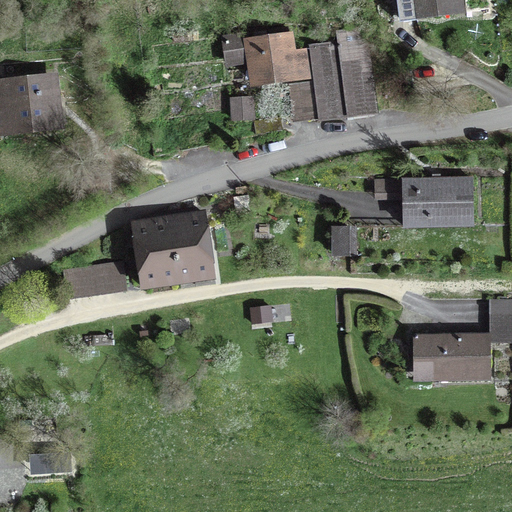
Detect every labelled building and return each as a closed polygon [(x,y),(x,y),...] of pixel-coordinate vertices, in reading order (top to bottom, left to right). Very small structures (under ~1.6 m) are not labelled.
[(416,18),(416,16),(460,10),(458,0),(399,0),(402,20),(416,18)] [(251,62),(254,82),(307,75),(304,56),(291,57),(288,28),(269,31),(270,38),(266,39),(266,37),(223,41),(227,61),(244,59),(244,63),(251,62)] [(321,120),(376,112),(366,29),(338,32),(339,43),(311,47),(316,83),(296,86),(300,117),(320,114),(321,120)] [(0,131),(57,125),(52,77),(2,83),(5,110),(0,110),(0,131)] [(252,118),(251,99),(232,100),(233,119),(252,118)] [(181,151),(211,145),(205,116),(175,122),(181,151)] [(254,120),(256,134),(282,131),(280,117),(254,120)] [(107,164),(82,168),(87,198),(112,195),(107,164)] [(376,194),(402,194),(403,220),(414,219),(414,226),(473,225),(472,179),(376,181),(376,194)] [(214,276),(204,213),(133,224),(142,287),(214,276)] [(336,255),(350,255),(350,228),(336,228),(336,255)] [(63,270),(67,298),(126,289),(123,262),(63,270)] [(511,299),(489,299),(489,328),(495,328),(495,343),(511,342),(511,299)] [(489,334),(414,335),(415,363),(431,363),(431,380),(490,379),(489,334)] [(65,426),(34,430),(37,461),(69,458),(65,426)]
